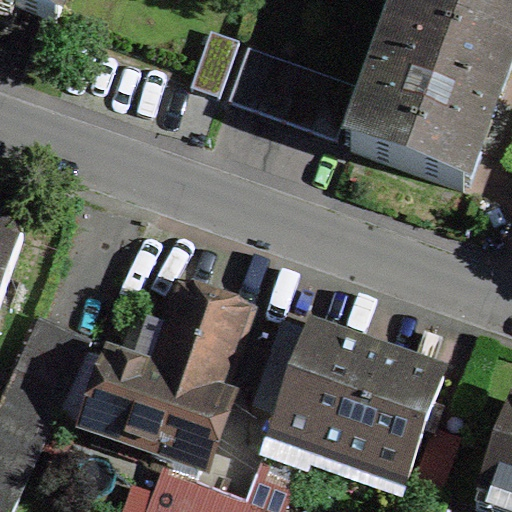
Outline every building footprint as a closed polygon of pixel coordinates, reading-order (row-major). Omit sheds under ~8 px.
[(67,0),(0,0),(0,21),(13,27),(19,11),(59,26),(67,0)] [(511,37),(511,33),(414,0),(413,0),(390,63),(383,61),(362,119),(368,121),(357,151),(352,149),(351,152),(463,193),(465,188),(458,186),(468,158),(474,160),(496,101),(490,99),(511,37)] [(511,0),(414,0),(511,33),(511,0)] [(248,50),(228,104),(336,144),(356,90),(248,50)] [(0,308),(25,240),(0,231),(0,308)] [(163,329),(179,286),(154,277),(139,320),(163,329)] [(255,314),(179,286),(163,329),(139,320),(121,369),(112,366),(89,428),(201,470),(225,405),(222,403),(255,314)] [(41,320),(0,406),(0,511),(12,511),(92,345),(41,320)] [(282,413),(310,339),(281,328),(253,402),(282,413)] [(443,381),(311,333),(310,339),(282,413),(274,437),(406,484),(443,381)] [(477,509),(484,511),(511,511),(511,404),(479,492),(483,494),(477,509)] [(264,511),(247,505),(165,474),(151,511),(264,511)] [(286,511),(294,491),(259,477),(247,505),(264,511),(286,511)]
